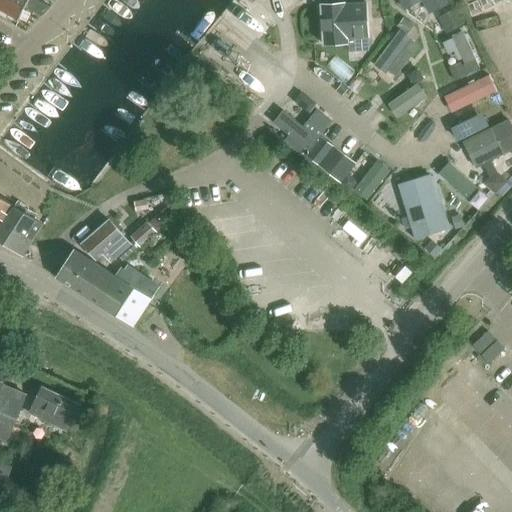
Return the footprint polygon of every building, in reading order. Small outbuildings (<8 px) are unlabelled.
[(0,0),(0,10),(18,21),(14,25),(27,32),(41,16),(42,17),(51,8),(36,0),(0,0)] [(401,0),(389,0),(394,17),(405,14),(401,0)] [(347,38),(368,37),(366,3),(321,6),(323,45),(347,44),(347,38)] [(399,77),(422,42),(401,28),(378,63),(399,77)] [(454,113),(496,91),(487,75),(446,96),(454,113)] [(398,115),(430,98),(422,84),(390,101),(398,115)] [(464,141),(476,166),(511,149),(511,136),(504,121),(464,141)] [(321,139),(306,157),(317,166),(332,148),(321,139)] [(369,200),(393,169),(379,158),(355,189),(369,200)] [(439,173),(468,198),(479,186),(450,161),(439,173)] [(498,171),(487,181),(496,192),(508,182),(498,171)] [(399,183),(417,240),(450,229),(432,173),(399,183)] [(0,195),(0,227),(4,222),(15,206),(0,195)] [(146,201),(134,203),(136,212),(148,210),(146,201)] [(30,239),(34,232),(31,230),(37,221),(15,206),(4,222),(30,239)] [(165,209),(149,224),(157,232),(164,226),(172,218),(165,209)] [(111,221),(84,244),(98,259),(100,257),(104,261),(108,258),(112,262),(118,257),(122,262),(139,247),(140,248),(157,233),(157,232),(149,224),(147,222),(131,237),(134,241),(131,244),(111,221)] [(33,241),(30,239),(4,222),(0,227),(0,240),(23,257),(33,241)] [(135,327),(155,299),(160,292),(125,270),(122,275),(118,273),(116,276),(76,251),(58,279),(135,327)] [(405,267),(395,278),(402,284),(412,273),(405,267)] [(488,332),(473,346),(480,354),(495,340),(488,332)] [(497,341),(482,356),(489,364),(504,349),(497,341)] [(0,382),(0,435),(8,439),(27,396),(3,386),(4,384),(0,382)] [(69,433),(82,406),(43,388),(31,415),(69,433)] [(0,480),(7,483),(13,467),(0,462),(0,480)]
